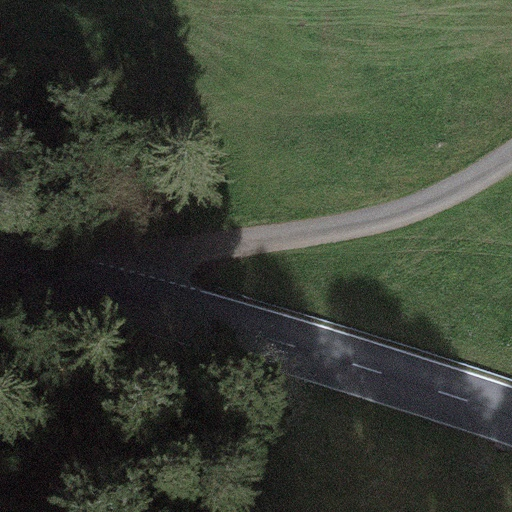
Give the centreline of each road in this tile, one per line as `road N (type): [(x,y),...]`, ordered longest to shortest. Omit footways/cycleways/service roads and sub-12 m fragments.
road 1 (tertiary): [(0,268),(137,300),(511,416)]
road 2 (track): [(511,155),(417,207),(172,257),(137,300)]
